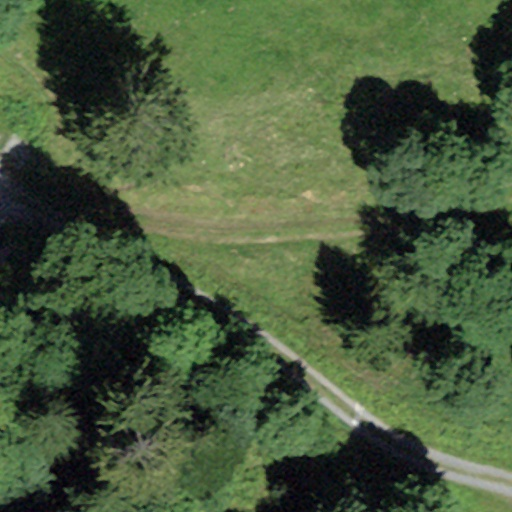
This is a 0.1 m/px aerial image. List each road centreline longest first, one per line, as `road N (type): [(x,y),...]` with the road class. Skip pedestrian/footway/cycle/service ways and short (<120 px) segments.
road 1 (track): [(511,481),(420,457),(350,416),(259,340),(0,202)]
road 2 (track): [(5,204),(210,230),(511,199)]
